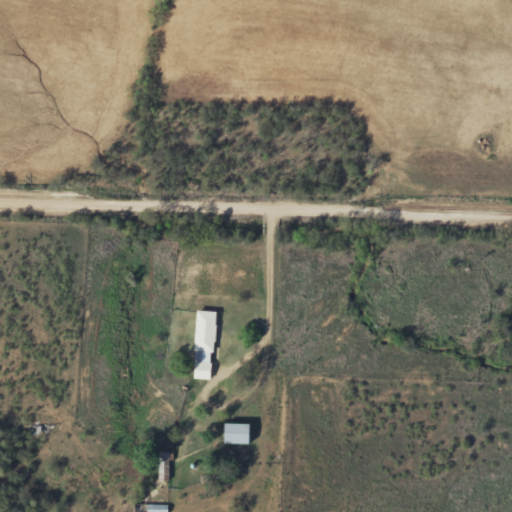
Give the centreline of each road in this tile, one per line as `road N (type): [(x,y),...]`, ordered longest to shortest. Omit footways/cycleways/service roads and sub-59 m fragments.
road 1 (residential): [(511,213),(0,197)]
road 2 (residential): [(267,387),(272,204)]
